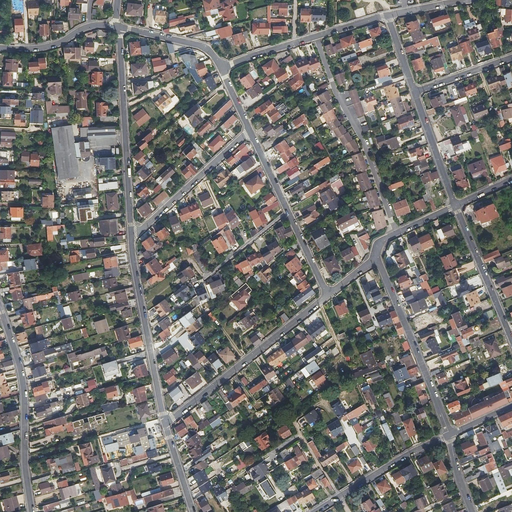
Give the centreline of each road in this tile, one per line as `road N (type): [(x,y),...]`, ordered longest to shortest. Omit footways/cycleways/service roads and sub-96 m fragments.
road 1 (residential): [(395,233),(315,36)]
road 2 (residential): [(131,233),(117,26)]
road 3 (residential): [(327,295),(164,423)]
road 4 (residential): [(31,511),(24,395),(0,308)]
road 5 (residential): [(164,423),(131,233)]
road 6 (residential): [(374,259),(449,435)]
road 7 (residential): [(131,233),(251,130)]
road 8 (residential): [(511,338),(456,205)]
road 9 (residential): [(339,496),(449,435)]
road 10 (residential): [(117,26),(89,25),(33,49),(0,47)]
road 11 (residential): [(456,205),(414,91)]
